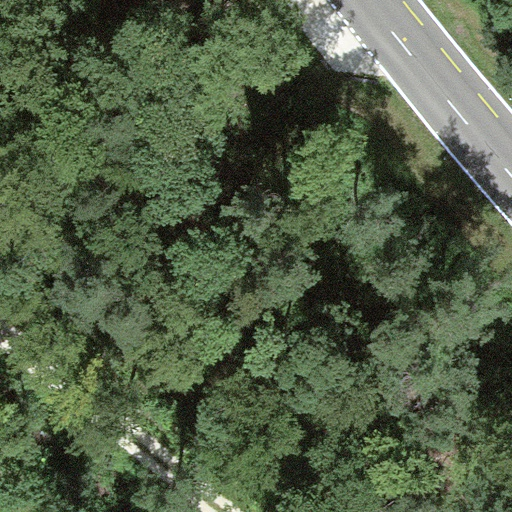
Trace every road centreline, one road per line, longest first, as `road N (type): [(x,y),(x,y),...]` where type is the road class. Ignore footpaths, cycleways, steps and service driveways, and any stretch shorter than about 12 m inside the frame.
road 1 (track): [(216,511),(0,335)]
road 2 (secondary): [(511,168),(372,0)]
